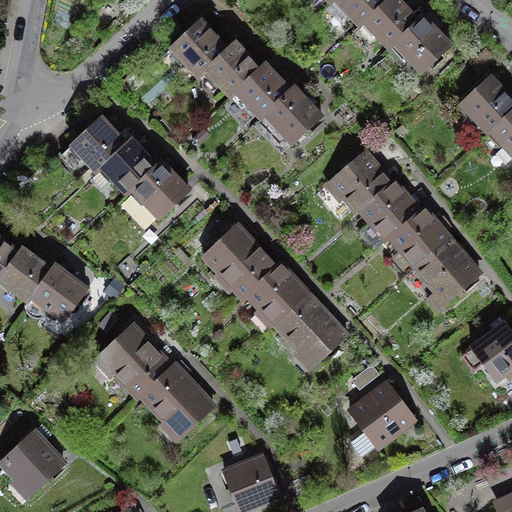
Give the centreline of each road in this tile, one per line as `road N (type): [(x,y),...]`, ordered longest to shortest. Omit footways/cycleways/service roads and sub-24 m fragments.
road 1 (residential): [(337,511),(511,433)]
road 2 (residential): [(15,103),(72,83),(166,0)]
